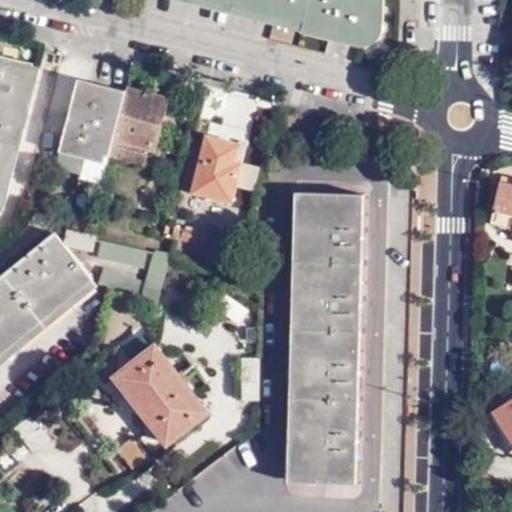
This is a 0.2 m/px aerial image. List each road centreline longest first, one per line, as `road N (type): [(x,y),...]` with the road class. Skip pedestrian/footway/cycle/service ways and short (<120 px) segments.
road 1 (residential): [(457,115),(10,0)]
road 2 (tertiary): [(443,511),(457,115)]
